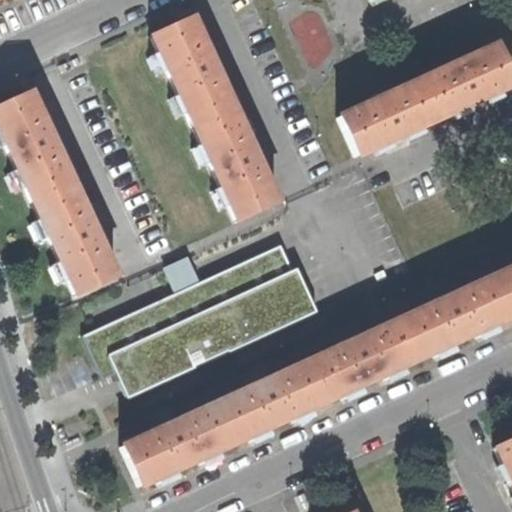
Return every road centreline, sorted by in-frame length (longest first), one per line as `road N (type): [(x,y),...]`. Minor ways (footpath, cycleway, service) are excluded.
road 1 (residential): [(511,365),(195,511)]
road 2 (secondary): [(47,511),(0,368)]
road 3 (residential): [(0,64),(136,0)]
